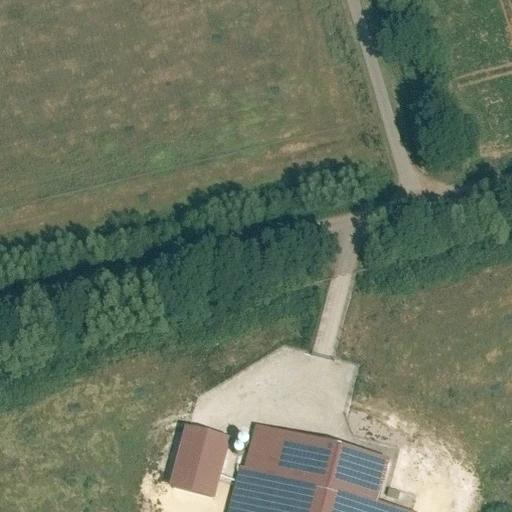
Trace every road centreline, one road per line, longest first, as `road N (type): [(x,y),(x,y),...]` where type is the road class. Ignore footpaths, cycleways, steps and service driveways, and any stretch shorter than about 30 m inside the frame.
road 1 (track): [(361,222),(0,317)]
road 2 (unclassified): [(511,182),(361,222)]
